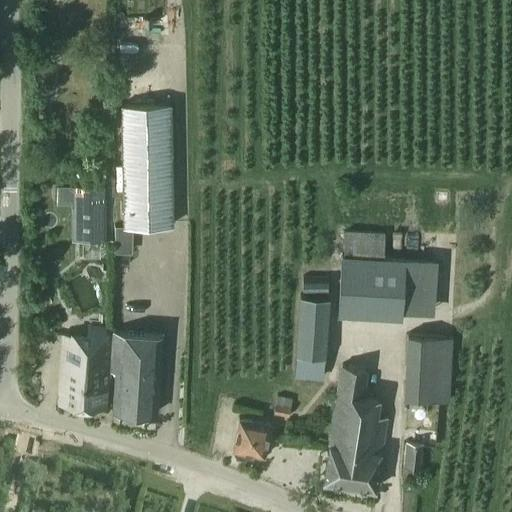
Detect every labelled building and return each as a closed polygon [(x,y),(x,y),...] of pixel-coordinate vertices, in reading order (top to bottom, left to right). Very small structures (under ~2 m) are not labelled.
[(171,103),(120,104),(122,226),(173,225),(171,103)] [(58,198),(81,199),(82,239),(102,239),(102,238),(114,239),(114,227),(106,227),(106,209),(103,209),(103,199),(94,199),(94,188),(58,187),(58,198)] [(343,230),(343,254),(340,254),(336,314),(402,318),(403,312),(400,311),(404,257),(384,256),(385,232),(343,230)] [(400,311),(403,312),(434,313),(438,259),(404,257),(400,311)] [(303,279),(303,289),(328,290),(328,279),(303,279)] [(299,294),(295,354),(294,375),(324,377),(330,297),(299,294)] [(64,334),(62,369),(60,404),(105,408),(109,328),(88,327),(88,335),(64,334)] [(113,332),(111,369),(111,371),(115,371),(113,409),(156,412),(162,335),(113,332)] [(405,335),(404,369),(403,399),(449,401),(452,336),(405,335)] [(342,366),(341,369),(330,442),(329,442),(323,480),(375,489),(381,451),(386,418),(376,416),(379,399),(362,396),(366,370),(342,366)] [(277,396),(273,414),(288,417),(292,399),(277,396)] [(233,449),(234,449),(235,456),(243,458),(248,452),(264,455),(270,423),(238,417),(233,449)] [(403,467),(417,468),(421,468),(423,443),(405,442),(403,467)]
